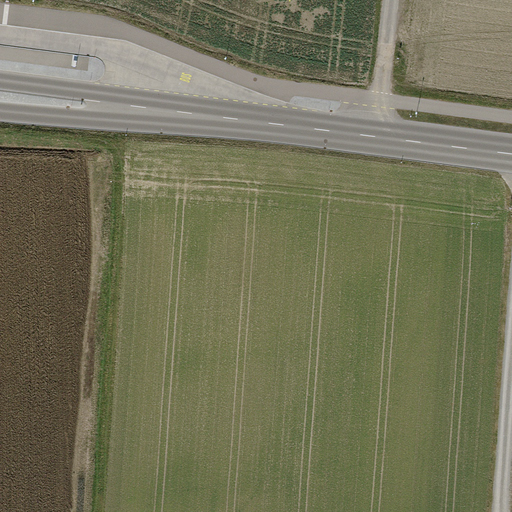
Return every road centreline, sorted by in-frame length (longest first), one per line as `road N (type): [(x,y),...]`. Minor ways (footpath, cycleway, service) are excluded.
road 1 (tertiary): [(511,153),(0,92)]
road 2 (track): [(391,0),(378,136)]
road 3 (track): [(511,386),(503,511)]
